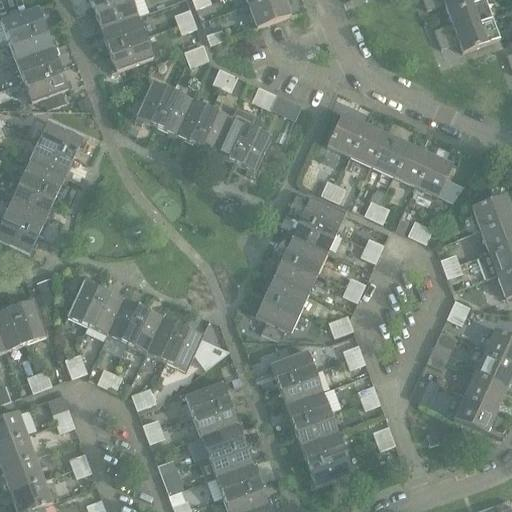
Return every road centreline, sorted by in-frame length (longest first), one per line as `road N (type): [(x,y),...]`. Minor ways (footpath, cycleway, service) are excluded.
road 1 (residential): [(164,511),(126,410),(88,392),(71,398),(113,511)]
road 2 (residential): [(391,404),(443,300),(430,257),(395,241),(361,319)]
road 3 (residential): [(328,0),(352,63),(371,83),(511,149)]
